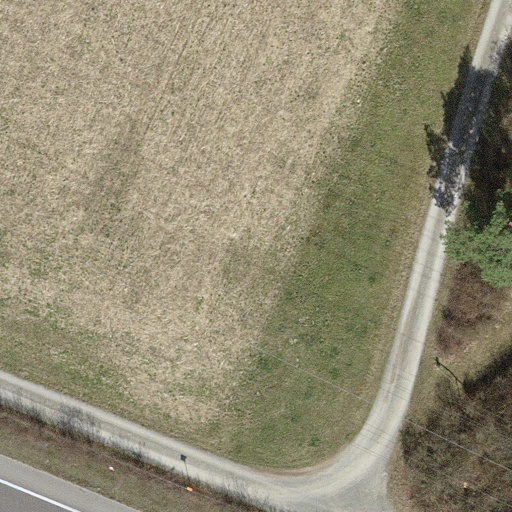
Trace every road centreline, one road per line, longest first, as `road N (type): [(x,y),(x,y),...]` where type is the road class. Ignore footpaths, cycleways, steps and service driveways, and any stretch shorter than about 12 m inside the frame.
road 1 (track): [(361,511),(505,0)]
road 2 (track): [(0,387),(302,511)]
road 3 (track): [(380,443),(511,333)]
